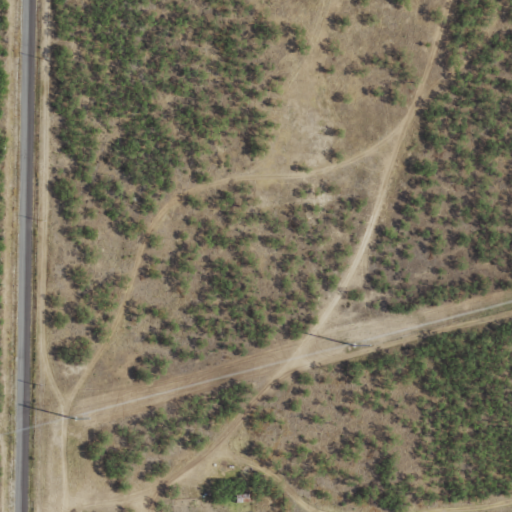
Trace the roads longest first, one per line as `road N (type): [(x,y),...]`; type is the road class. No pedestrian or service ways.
road 1 (residential): [(16,511),(35,0)]
road 2 (residential): [(511,74),(492,101),(391,388),(273,511)]
